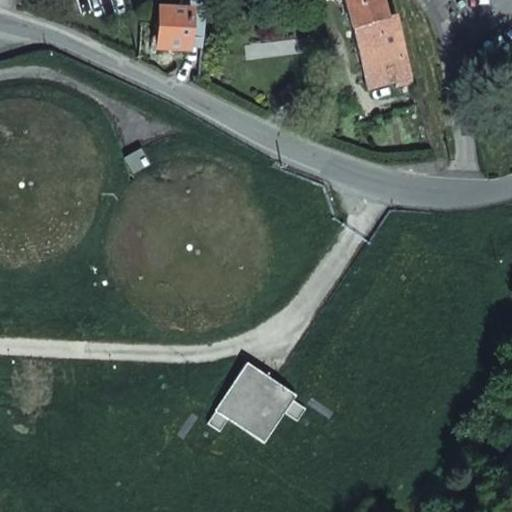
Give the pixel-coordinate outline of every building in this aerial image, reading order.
[(157,51),(186,52),(187,39),(188,0),(179,0),(179,9),(159,8),(157,51)] [(188,0),(187,39),(202,39),(204,0),(188,0)] [(341,0),(367,90),(412,77),(393,15),(384,18),(378,0),(341,0)] [(125,158),(134,173),(150,165),(141,149),(125,158)] [(287,396),(245,367),(219,407),(261,437),(287,396)]
